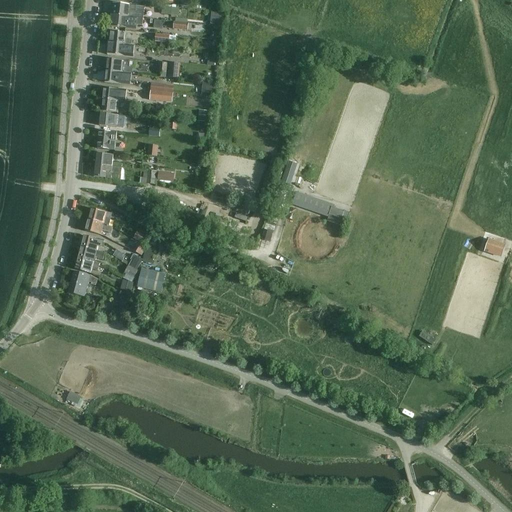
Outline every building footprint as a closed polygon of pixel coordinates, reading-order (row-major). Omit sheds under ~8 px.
[(112,15),(128,17),(143,18),(144,7),(133,6),(113,3),(112,15)] [(180,9),(172,8),(171,16),(179,17),(180,9)] [(211,12),(210,25),(221,26),(222,14),(211,12)] [(112,15),(110,27),(126,29),(136,30),(136,25),(142,26),(142,25),(143,18),(128,17),(112,15)] [(204,29),(206,22),(198,20),(196,27),(204,29)] [(154,21),(154,29),(162,30),(163,22),(154,21)] [(174,22),(173,29),(187,31),(188,23),(174,22)] [(126,39),(126,33),(110,31),(109,43),(131,45),(132,40),(126,39)] [(169,43),(169,36),(155,34),(154,42),(169,43)] [(133,57),(134,46),(131,45),(109,43),(107,54),(133,57)] [(130,62),(107,59),(106,71),(131,74),(132,67),(129,67),(130,62)] [(166,73),(167,63),(159,63),(158,72),(166,73)] [(180,65),(169,64),(167,77),(178,79),(180,65)] [(131,74),(106,71),(104,82),(130,85),(131,74)] [(206,82),(205,92),(214,93),(215,83),(206,82)] [(151,85),(150,91),(173,93),(174,87),(151,85)] [(104,87),(102,100),(125,102),(125,100),(126,90),(120,89),(104,87)] [(152,91),(151,100),(156,100),(155,105),(163,106),(164,92),(152,91)] [(125,102),(102,100),(101,111),(117,113),(118,106),(124,107),(125,102)] [(198,121),(209,122),(210,112),(199,111),(198,121)] [(121,129),(122,122),(117,121),(117,115),(101,113),(100,126),(121,129)] [(160,137),(160,129),(159,129),(160,119),(154,118),(153,128),(149,128),(148,136),(160,137)] [(117,133),(113,133),(99,131),(97,148),(115,150),(117,133)] [(159,146),(149,145),(148,157),(157,158),(159,146)] [(97,154),(95,165),(118,167),(121,167),(122,164),(115,163),(115,164),(112,164),(113,156),(97,154)] [(88,159),(80,161),(82,169),(89,167),(88,159)] [(121,167),(118,167),(95,165),(94,177),(111,179),(120,181),(121,167)] [(148,170),(147,182),(155,183),(156,171),(148,170)] [(159,173),(158,181),(174,183),(175,175),(159,173)] [(279,196),(277,203),(282,205),(285,197),(279,196)] [(294,203),(293,207),(328,219),(327,221),(338,225),(343,212),(331,208),(308,200),(296,196),(294,203)] [(238,206),(236,213),(249,217),(251,210),(238,206)] [(91,209),(88,220),(103,224),(105,219),(110,220),(111,214),(91,209)] [(236,213),(234,218),(246,222),(247,217),(236,213)] [(112,228),(103,224),(88,220),(85,231),(101,235),(102,231),(111,233),(112,228)] [(234,220),(231,228),(243,234),(246,226),(234,220)] [(232,231),(230,235),(239,240),(241,235),(232,231)] [(142,243),(146,236),(137,232),(133,239),(142,243)] [(96,251),(97,248),(97,247),(102,248),(104,241),(84,236),(81,247),(96,251)] [(147,237),(144,252),(155,254),(158,239),(147,237)] [(489,240),(485,251),(501,257),(505,245),(489,240)] [(141,250),(142,248),(144,245),(137,241),(132,251),(141,256),(144,251),(141,250)] [(81,247),(78,258),(94,262),(95,258),(102,260),(104,253),(96,251),(81,247)] [(131,261),(128,266),(137,270),(142,260),(133,255),(130,260),(131,261)] [(93,263),(94,262),(78,258),(75,270),(91,274),(92,269),(97,271),(99,264),(93,263)] [(133,279),(137,271),(128,267),(124,274),(133,279)] [(161,293),(165,275),(141,269),(137,287),(161,293)] [(74,272),(71,283),(87,287),(93,288),(93,290),(93,288),(87,287),(88,282),(96,284),(97,280),(90,276),(74,272)] [(87,287),(71,283),(68,293),(84,298),(87,289),(93,290),(93,288),(87,287)] [(126,297),(122,305),(129,308),(132,300),(126,297)] [(122,305),(118,314),(125,317),(129,308),(122,305)] [(64,394),(74,399),(78,392),(68,387),(64,394)]
